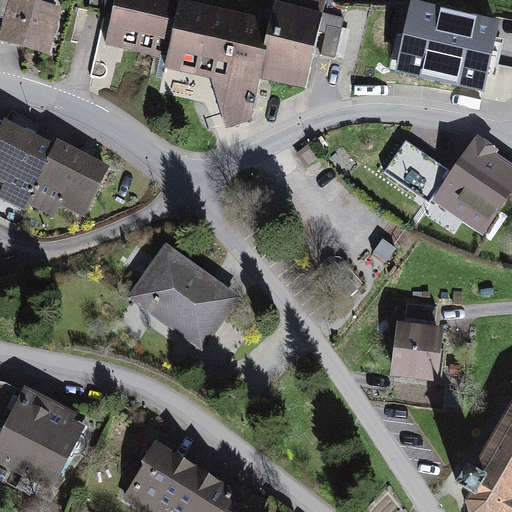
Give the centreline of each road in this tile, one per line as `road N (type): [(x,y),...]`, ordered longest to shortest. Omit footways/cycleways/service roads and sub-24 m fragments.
road 1 (residential): [(431,511),(341,374),(195,195)]
road 2 (unclassified): [(318,511),(150,389),(0,350)]
road 3 (residential): [(178,180),(340,116),(425,116),(511,138)]
road 4 (residential): [(0,82),(82,109),(178,180)]
road 5 (residential): [(195,195),(36,256)]
